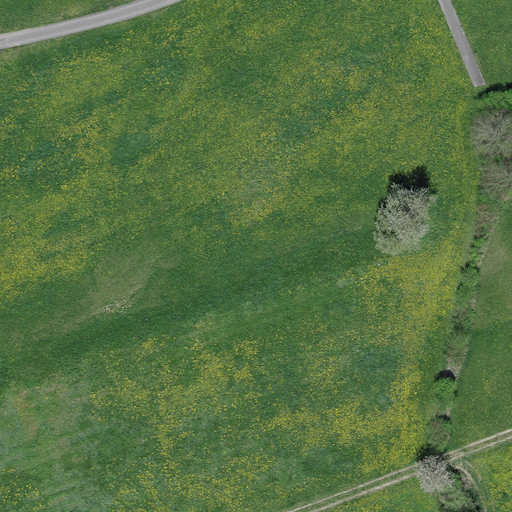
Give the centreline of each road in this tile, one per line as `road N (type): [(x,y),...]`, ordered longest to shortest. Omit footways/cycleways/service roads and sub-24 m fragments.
road 1 (track): [(311,511),(511,434)]
road 2 (residential): [(0,41),(158,0)]
